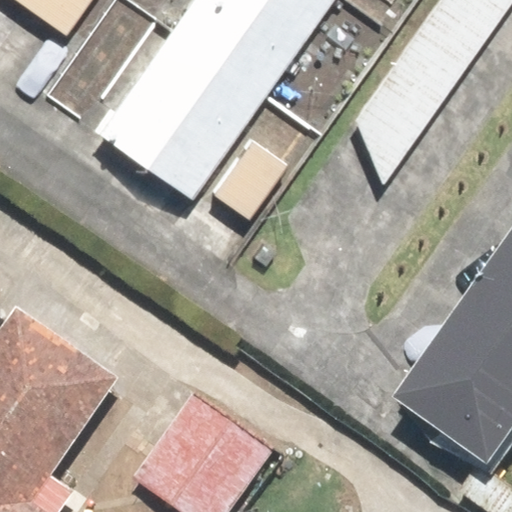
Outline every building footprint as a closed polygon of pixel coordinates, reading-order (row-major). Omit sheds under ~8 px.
[(86,0),(10,0),(59,36),(86,0)] [(191,0),(96,134),(192,203),(337,0),(191,0)] [(511,2),(511,0),(434,0),(350,124),(405,161),(511,2)] [(208,190),(244,218),(283,167),(247,140),(208,190)] [(511,460),(511,251),(400,410),(498,480),(511,460)] [(40,511),(125,390),(17,316),(0,340),(0,511),(40,511)] [(235,511),(272,456),(194,405),(138,490),(171,511),(235,511)]
